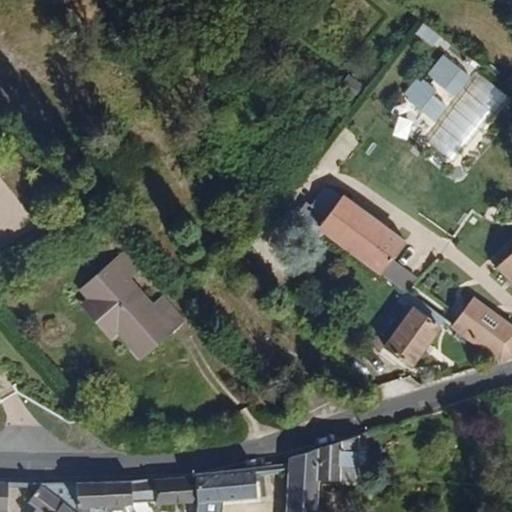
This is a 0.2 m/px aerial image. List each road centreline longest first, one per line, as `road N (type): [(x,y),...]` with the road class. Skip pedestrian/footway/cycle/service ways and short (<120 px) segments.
road 1 (residential): [(511,366),(262,450),(88,463),(0,459)]
road 2 (unknown): [(511,331),(460,270),(350,190),(330,182),(312,191)]
